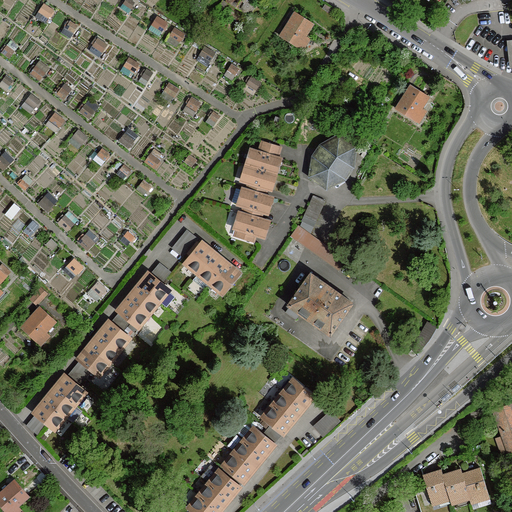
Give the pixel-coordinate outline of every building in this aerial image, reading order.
[(254,0),(228,0),(227,2),(246,13),(254,0)] [(314,24),(298,14),(290,26),(288,24),(281,36),(299,47),(314,24)] [(429,97),(414,87),(406,99),(404,97),(396,109),(415,120),(429,97)] [(315,156),(312,178),(328,190),(348,181),(355,170),(359,147),(358,146),(341,135),(322,146),(319,150),(315,156)] [(263,141),(259,152),(278,158),(282,147),(263,141)] [(259,152),(252,150),(248,165),(276,174),(281,159),(278,158),(259,152)] [(276,174),(248,165),(243,181),(249,183),(268,188),(271,190),(276,174)] [(268,188),(249,183),(247,190),(266,196),(268,188)] [(266,196),(247,190),(244,189),(239,205),(244,206),(263,212),(268,213),(273,198),(266,196)] [(314,196),(300,226),(311,234),(326,201),(314,196)] [(263,212),(244,206),(242,213),(261,219),(263,212)] [(261,219),(242,213),(241,213),(236,228),(237,229),(256,235),(265,237),(269,221),(261,219)] [(299,225),(291,236),(339,271),(347,259),(327,246),(311,234),(300,226),(299,225)] [(256,235),(237,229),(235,236),(254,242),(256,235)] [(185,257),(188,253),(198,242),(199,239),(187,230),(172,248),(185,257)] [(192,256),(202,245),(198,242),(188,253),(192,256)] [(198,273),(215,253),(203,243),(202,245),(192,256),(186,264),(198,273)] [(210,283),(227,263),(215,253),(198,273),(193,280),(205,289),(210,283)] [(68,264),(77,274),(85,266),(77,257),(68,264)] [(161,263),(151,275),(162,284),(166,279),(172,272),(161,263)] [(240,273),(227,263),(210,283),(223,293),(240,273)] [(2,265),(0,267),(0,269),(7,276),(11,273),(2,265)] [(148,273),(139,286),(159,302),(160,301),(168,291),(169,290),(162,284),(151,275),(148,273)] [(311,274),(289,305),(331,334),(352,303),(311,274)] [(139,286),(129,298),(149,314),(159,302),(139,286)] [(47,294),(41,288),(31,299),(37,305),(47,294)] [(175,297),(168,291),(160,301),(167,307),(175,297)] [(149,314),(129,298),(119,310),(120,311),(132,321),(139,327),(149,314)] [(31,317),(21,327),(41,346),(50,336),(46,332),(56,321),(43,309),(33,319),(31,317)] [(132,321),(120,311),(111,323),(123,333),(128,327),(132,321)] [(109,321),(99,334),(119,350),(129,338),(123,333),(111,323),(109,321)] [(99,334),(90,346),(110,362),(119,350),(99,334)] [(110,362),(90,346),(80,358),(81,359),(93,369),(100,375),(110,362)] [(81,359),(67,377),(79,386),(86,378),(93,369),(81,359)] [(55,388),(76,405),(86,392),(79,386),(67,377),(65,375),(55,388)] [(293,380),(283,392),(304,409),(314,396),(293,380)] [(45,400),(66,417),(76,405),(55,388),(45,400)] [(283,392),(274,404),(294,421),(304,409),(283,392)] [(66,417),(45,400),(36,412),(37,413),(49,423),(55,429),(66,417)] [(294,421),(274,404),(263,417),(273,424),(284,433),(294,421)] [(511,451),(511,404),(495,411),(504,435),(509,450),(510,453),(511,451)] [(332,410),(315,426),(324,437),(342,422),(332,410)] [(27,426),(38,436),(49,423),(37,413),(27,426)] [(268,430),(264,436),(274,445),(284,433),(273,424),(268,430)] [(254,428),(244,440),(264,457),(274,445),(264,436),(254,428)] [(509,450),(504,435),(495,438),(501,453),(509,450)] [(244,440),(234,452),(255,469),(264,457),(244,440)] [(255,469),(234,452),(224,464),(233,472),(244,481),(255,469)] [(461,469),(444,475),(451,498),(452,504),(470,498),(463,474),(461,469)] [(481,469),(463,474),(470,498),(472,502),(490,497),(481,469)] [(219,470),(209,483),(230,499),(240,487),(228,477),(219,470)] [(432,504),(451,498),(444,475),(442,470),(424,476),(424,478),(432,504)] [(230,475),(228,477),(240,487),(244,481),(233,472),(230,475)] [(5,489),(0,493),(0,503),(7,511),(11,511),(30,496),(17,482),(7,491),(5,489)] [(209,483),(200,495),(220,511),(230,499),(209,483)] [(219,511),(220,511),(200,495),(190,507),(195,511),(219,511)]
